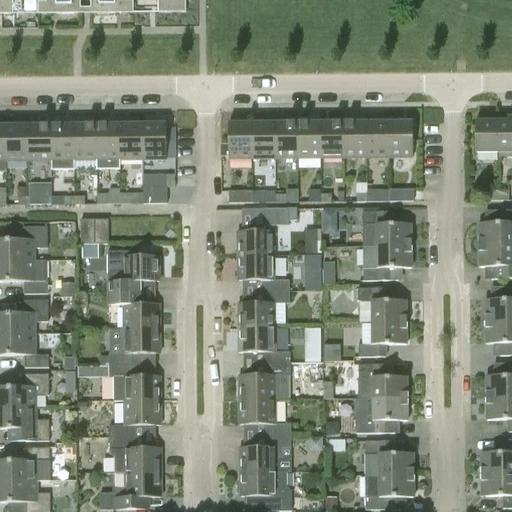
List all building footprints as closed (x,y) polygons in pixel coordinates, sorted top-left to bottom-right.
[(0,0),(0,15),(12,15),(12,0),(0,0)] [(79,0),(45,0),(45,3),(37,3),(38,15),(80,14),(79,0)] [(89,0),(90,14),(132,14),(132,1),(124,2),(124,0),(89,0)] [(157,0),(158,14),(185,13),(185,0),(157,0)] [(511,117),(507,117),(507,122),(499,122),(499,154),(511,153),(511,117)] [(475,122),(475,154),(499,154),(499,122),(475,122)] [(320,124),(321,160),(343,159),(343,123),(320,124)] [(343,123),(343,159),(366,159),(366,123),(343,123)] [(366,123),(366,159),(389,159),(389,123),(366,123)] [(389,123),(389,159),(413,159),(412,123),(389,123)] [(252,160),(252,124),(228,124),(229,160),(252,160)] [(252,124),(252,160),(275,160),(275,124),(252,124)] [(297,124),(275,124),(275,160),(298,160),(297,124)] [(321,160),(320,124),(297,124),(298,160),(321,160)] [(119,126),(119,162),(142,161),(142,125),(119,126)] [(142,125),(142,161),(166,161),(165,125),(142,125)] [(5,127),(5,163),(28,162),(28,126),(5,127)] [(28,126),(28,162),(51,162),(51,126),(28,126)] [(51,126),(51,162),(51,171),(74,171),(73,126),(51,126)] [(96,126),(73,126),(74,171),(97,170),(96,126)] [(119,162),(119,126),(96,126),(97,170),(119,170),(119,162)] [(109,188),(109,206),(120,206),(120,197),(120,188),(109,188)] [(143,205),(151,205),(167,205),(167,189),(142,189),(143,205)] [(389,191),(389,203),(413,203),(413,191),(389,191)] [(229,205),(253,204),(252,192),(229,193),(229,205)] [(499,202),(499,193),(490,193),(490,202),(499,202)] [(508,193),(499,193),(499,202),(508,202),(508,193)] [(356,195),(356,203),(367,203),(367,194),(356,195)] [(367,194),(367,203),(377,203),(377,194),(367,194)] [(265,195),(265,204),(275,204),(275,195),(265,195)] [(286,204),(286,195),(275,195),(275,204),(286,204)] [(310,195),(310,204),(321,204),(321,195),(310,195)] [(332,204),(331,195),(321,195),(321,204),(332,204)] [(63,197),(64,206),(74,206),(74,197),(63,197)] [(85,206),(85,197),(74,197),(74,206),(85,206)] [(130,205),(130,197),(120,197),(120,206),(130,205)] [(18,198),(18,206),(29,206),(28,198),(18,198)] [(336,209),(322,209),(323,234),(337,234),(336,209)] [(263,233),(263,227),(262,210),(241,210),(241,233),(237,233),(237,258),(274,257),(274,233),(263,233)] [(262,210),(263,227),(280,227),(288,227),(288,221),(296,221),(296,211),(296,210),(262,210)] [(511,211),(500,212),(500,224),(478,224),(478,247),(511,246),(511,211)] [(389,213),(362,213),(362,248),(411,247),(411,225),(389,225),(389,213)] [(108,220),(80,221),(81,246),(108,246),(108,220)] [(23,241),(0,241),(0,262),(35,262),(34,250),(47,250),(47,241),(47,228),(23,228),(23,241)] [(511,280),(511,246),(478,247),(478,269),(500,269),(500,281),(511,280)] [(390,282),(390,270),(411,270),(411,247),(362,248),(363,282),(390,282)] [(107,253),(108,283),(108,295),(132,295),(132,283),(159,283),(159,257),(134,257),(134,252),(107,253)] [(289,282),(280,282),(274,282),(274,257),(237,258),(237,282),(265,282),(265,293),(289,293),(289,282)] [(48,296),(48,283),(48,262),(35,262),(0,262),(0,283),(24,283),(24,296),(48,296)] [(322,275),(322,286),(333,286),(333,275),(322,275)] [(61,299),(75,299),(75,284),(61,284),(61,299)] [(511,322),(511,288),(506,288),(506,300),(485,301),(485,323),(511,322)] [(357,302),(371,302),(371,324),(406,324),(406,301),(384,302),(384,289),(357,290),(357,302)] [(280,305),(289,304),(289,293),(265,293),(265,305),(238,305),(238,330),(275,329),(274,305),(280,305)] [(108,306),(117,306),(123,306),(123,331),(160,330),(160,306),(132,306),(132,295),(108,295),(108,306)] [(24,315),(0,314),(0,335),(35,336),(35,323),(48,323),(48,302),(24,302),(24,315)] [(507,357),(511,357),(511,322),(485,323),(485,345),(507,345),(507,357)] [(385,358),(385,346),(406,346),(406,324),(371,324),(371,325),(361,326),(362,346),(357,346),(357,359),(385,358)] [(275,329),(238,330),(238,354),(262,354),(262,365),(290,365),(289,353),(275,353),(275,329)] [(160,330),(123,331),(123,355),(108,355),(108,367),(132,367),(132,355),(160,355),(160,330)] [(49,356),(35,356),(35,336),(0,335),(0,357),(24,357),(24,369),(49,369),(49,356)] [(507,377),(485,377),(486,399),(511,399),(511,364),(507,365),(507,377)] [(239,402),(275,401),(275,386),(290,385),(290,365),(262,365),(262,377),(238,377),(239,402)] [(385,366),(357,366),(358,389),(360,389),(360,399),(372,400),(407,400),(407,378),(385,378),(385,366)] [(109,378),(108,367),(78,367),(79,379),(109,378)] [(117,378),(123,378),(124,403),(160,402),(160,378),(133,378),(132,367),(108,367),(109,378),(117,378)] [(76,392),(76,372),(66,372),(66,392),(76,392)] [(25,388),(0,388),(0,409),(36,409),(36,397),(49,397),(49,375),(25,376),(25,388)] [(486,422),(508,421),(508,434),(511,433),(511,399),(486,399),(486,422)] [(385,435),(385,423),(407,422),(407,400),(372,400),(372,423),(358,422),(358,435),(385,435)] [(290,426),(282,426),(276,426),(275,401),(239,402),(239,426),(266,426),(267,437),(291,437),(290,426)] [(133,439),(133,427),(161,427),(160,402),(124,403),(124,427),(109,427),(109,439),(133,439)] [(79,414),(87,414),(87,405),(79,405),(79,414)] [(49,421),(36,421),(36,409),(0,409),(0,430),(25,431),(25,443),(49,443),(49,421)] [(337,423),(325,423),(325,436),(337,436),(337,423)] [(282,449),(291,448),(291,437),(267,437),(267,449),(239,449),(239,474),(276,473),(276,459),(282,459),(282,449)] [(322,438),(308,438),(308,451),(321,451),(322,438)] [(113,474),(124,474),(124,475),(161,474),(161,450),(133,450),(133,439),(109,439),(109,455),(113,458),(113,474)] [(502,453),(480,454),(480,476),(511,475),(511,441),(502,441),(502,453)] [(391,442),(364,442),(365,477),(413,476),(413,454),(392,454),(391,442)] [(25,462),(0,461),(0,483),(37,483),(37,470),(50,470),(49,449),(25,449),(25,462)] [(286,473),(276,473),(239,474),(239,498),(244,498),(243,511),(291,511),(291,492),(286,487),(286,473)] [(130,511),(130,499),(161,499),(161,474),(124,475),(124,489),(112,489),(112,494),(100,494),(99,511),(130,511)] [(502,498),(502,510),(511,510),(511,475),(480,476),(481,498),(502,498)] [(392,511),(392,499),(414,499),(413,476),(365,477),(365,511),(392,511)] [(49,511),(50,503),(50,494),(37,495),(37,483),(0,483),(0,504),(26,504),(25,511),(49,511)] [(325,511),(335,511),(336,499),(326,499),(325,511)]
